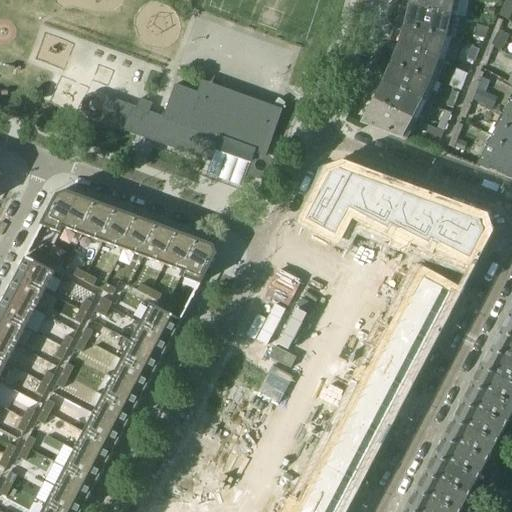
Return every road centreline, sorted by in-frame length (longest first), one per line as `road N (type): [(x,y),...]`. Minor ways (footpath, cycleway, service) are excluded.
road 1 (residential): [(125,511),(323,137)]
road 2 (residential): [(511,256),(379,511)]
road 3 (residential): [(323,137),(511,208)]
road 4 (residential): [(323,137),(372,0)]
road 5 (residential): [(0,253),(37,174),(35,160),(0,145)]
